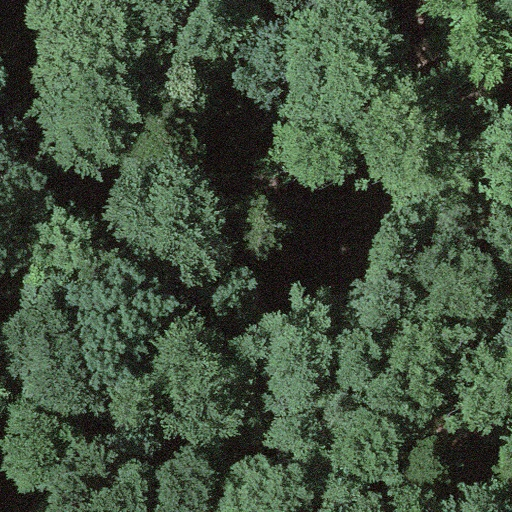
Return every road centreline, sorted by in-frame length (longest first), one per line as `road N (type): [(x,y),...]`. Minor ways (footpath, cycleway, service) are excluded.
road 1 (track): [(0,107),(61,179),(161,197),(432,126),(511,88)]
road 2 (track): [(25,511),(11,120)]
